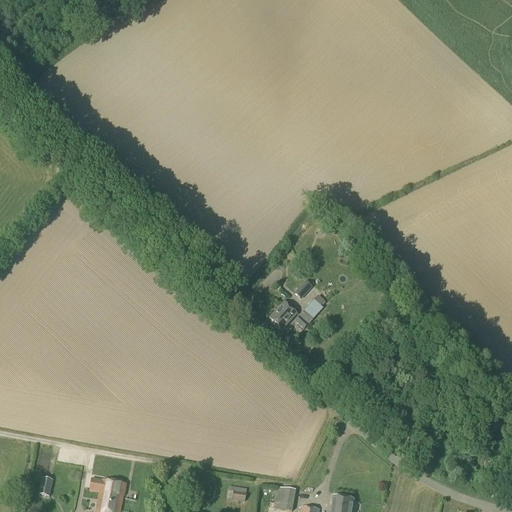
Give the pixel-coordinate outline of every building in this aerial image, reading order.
[(300,301),(312,289),(305,282),(293,295),(300,301)] [(303,331),(322,310),(319,307),(323,303),(317,297),(294,323),(303,331)] [(281,331),(296,315),(283,304),(269,320),(270,322),(270,324),(272,326),(275,325),(281,331)] [(486,431),(493,428),(486,416),(480,419),(486,431)] [(49,498),(52,482),(41,479),(38,496),(49,498)] [(126,486),(91,480),(89,493),(99,494),(95,511),(119,511),(122,498),(123,498),(126,486)] [(283,511),(291,511),(295,492),(276,489),(273,510),(283,511)] [(244,504),(246,495),(233,493),(232,501),(244,504)] [(351,511),(353,502),(333,499),(330,511),(351,511)]
